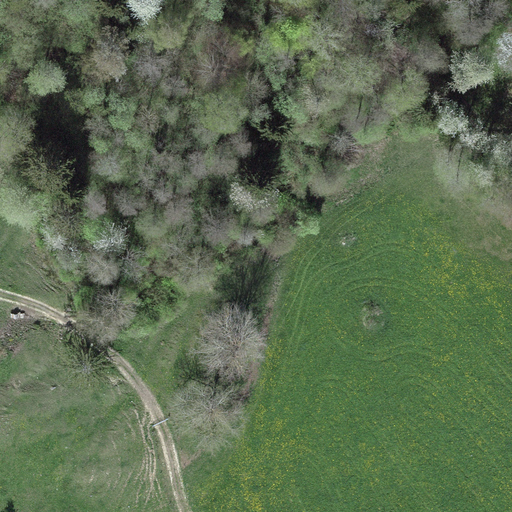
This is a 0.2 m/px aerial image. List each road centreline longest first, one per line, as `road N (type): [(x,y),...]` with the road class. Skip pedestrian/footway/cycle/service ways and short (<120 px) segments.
road 1 (track): [(86,330),(119,358),(154,410),(185,511)]
road 2 (track): [(323,0),(441,120)]
